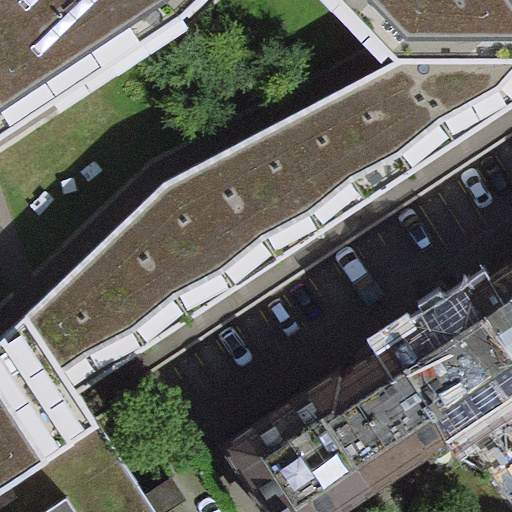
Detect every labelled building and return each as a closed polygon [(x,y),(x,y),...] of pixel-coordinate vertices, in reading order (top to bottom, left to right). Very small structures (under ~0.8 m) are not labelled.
[(0,0),(0,93),(90,0),(0,0)] [(511,0),(450,0),(436,10),(511,35),(511,0)] [(62,275),(136,376),(511,109),(511,35),(436,10),(191,179),(62,275)] [(511,340),(511,264),(477,288),(511,340)] [(136,376),(62,275),(0,327),(0,475),(97,404),(136,376)] [(511,398),(511,340),(477,288),(395,343),(457,435),(511,398)] [(457,435),(395,343),(315,396),(377,489),(457,435)] [(341,511),(377,489),(315,396),(225,456),(262,511),(341,511)] [(0,475),(0,511),(169,511),(97,404),(0,475)]
